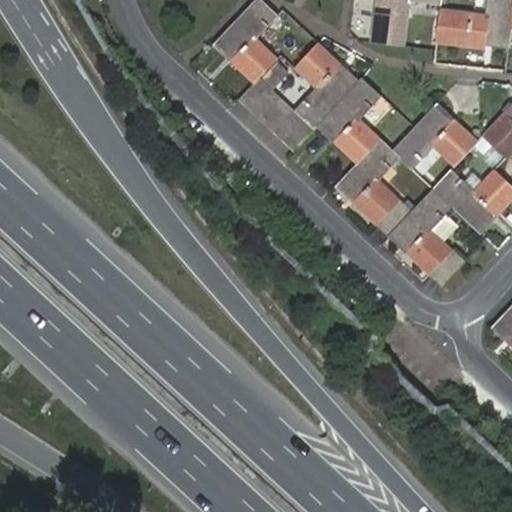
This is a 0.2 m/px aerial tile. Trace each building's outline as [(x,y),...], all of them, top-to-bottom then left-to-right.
[(257,0),(252,0),(211,44),(254,83),(259,77),(276,59),(252,36),(272,14),(257,0)] [(375,0),(369,42),(405,47),(412,0),(416,0),(442,4),(442,0),(375,0)] [(441,10),(436,44),(485,49),(486,46),(508,49),(510,31),(511,17),(511,0),(490,0),(489,15),(441,10)] [(353,89),(343,81),(310,49),(289,72),(312,94),(296,111),(303,118),(314,128),(315,127),(345,96),(353,89)] [(254,83),(238,100),(249,110),(270,87),(259,77),(254,83)] [(357,120),(380,96),(363,79),(353,89),(345,96),(315,127),(355,164),(378,140),(357,120)] [(260,120),(281,97),(270,87),(249,110),(260,120)] [(271,130),(292,108),(281,97),(260,120),(271,130)] [(477,141),(436,102),(413,127),(390,151),(395,157),(411,172),(435,148),(453,165),(477,141)] [(511,150),(511,104),(481,137),(480,139),(502,160),(511,150)] [(271,130),(282,141),(303,118),(296,111),(292,108),(271,130)] [(282,141),(293,151),(314,128),(303,118),(282,141)] [(378,140),(355,164),(333,187),(363,216),(387,236),(408,213),(373,181),(395,157),(390,151),(378,140)] [(478,234),(511,199),(511,186),(494,169),(471,192),(449,170),(430,189),(448,206),(478,234)] [(408,213),(387,236),(442,287),(463,264),(426,230),(448,206),(430,189),(408,213)] [(511,307),(492,329),(511,347),(511,307)]
